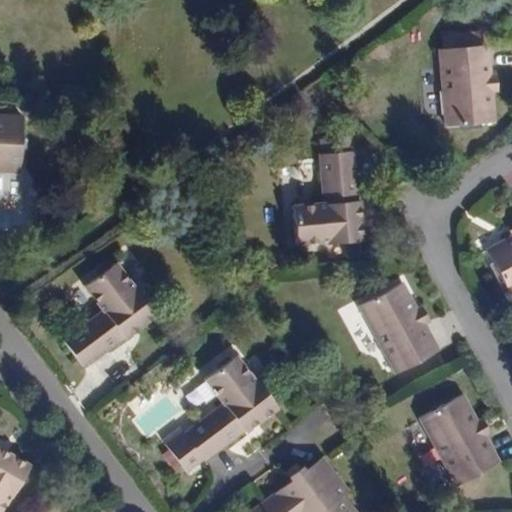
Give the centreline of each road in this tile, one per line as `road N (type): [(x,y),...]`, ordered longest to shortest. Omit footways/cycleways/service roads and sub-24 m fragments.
road 1 (residential): [(511,393),(419,217),(511,148)]
road 2 (residential): [(0,333),(138,511)]
